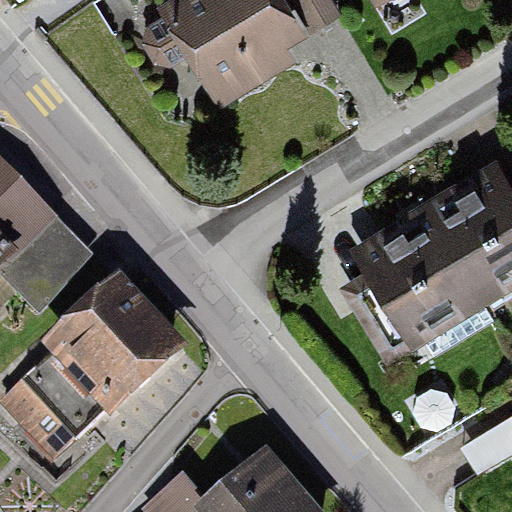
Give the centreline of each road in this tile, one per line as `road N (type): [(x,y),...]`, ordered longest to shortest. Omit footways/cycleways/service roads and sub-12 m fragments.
road 1 (residential): [(176,263),(511,59)]
road 2 (residential): [(0,61),(176,263)]
road 3 (residential): [(239,339),(87,511)]
road 4 (residential): [(239,339),(389,511)]
